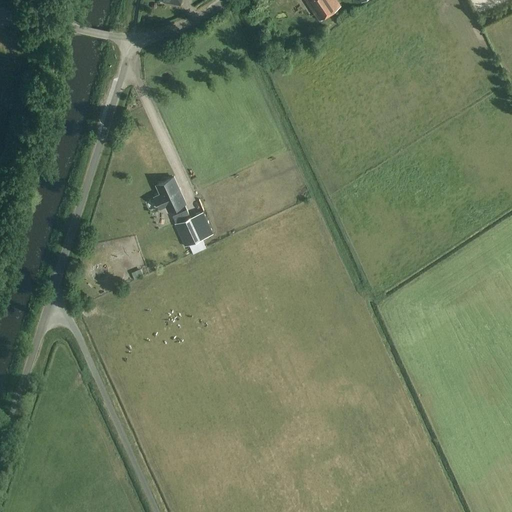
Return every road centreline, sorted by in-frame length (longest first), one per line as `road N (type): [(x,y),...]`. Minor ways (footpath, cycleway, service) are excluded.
road 1 (unclassified): [(46,312),(132,39)]
road 2 (unclassified): [(156,511),(72,325),(46,312)]
road 3 (unclassified): [(0,453),(46,312)]
